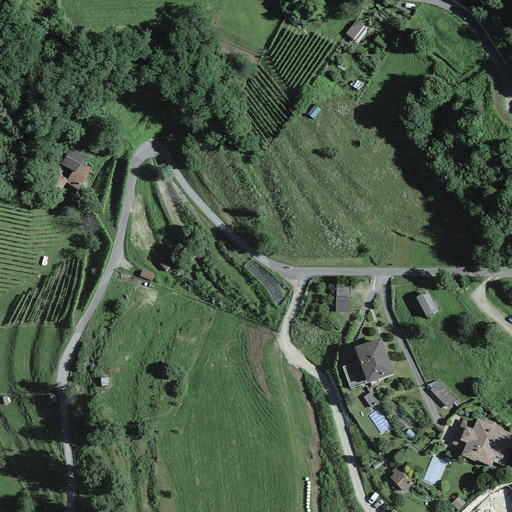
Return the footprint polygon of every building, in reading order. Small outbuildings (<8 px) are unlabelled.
[(86,158),(71,149),(62,165),(73,172),(67,181),(60,177),(53,188),(62,193),(66,185),(78,192),(92,170),(83,164),(86,158)] [(336,291),(338,317),(350,317),(349,290),(336,291)] [(438,312),(427,293),(416,299),(426,319),(438,312)] [(381,340),(355,350),(360,362),(343,369),(351,389),(366,383),(367,385),(394,375),(381,340)] [(457,401),(437,380),(429,385),(432,389),(430,391),(448,409),(457,401)] [(379,412),(370,418),(382,435),(391,429),(379,412)] [(474,425),(463,420),(452,445),(463,450),(460,457),(475,463),(476,461),(492,468),(494,463),(504,467),(511,448),(511,435),(477,420),(474,425)] [(435,458),(424,483),(438,489),(448,464),(435,458)] [(414,485),(398,465),(391,471),(395,475),(390,478),(403,494),(414,485)] [(511,511),(511,488),(498,492),(489,496),(477,509),(477,511),(511,511)] [(466,504),(458,497),(451,505),(458,511),(466,504)]
